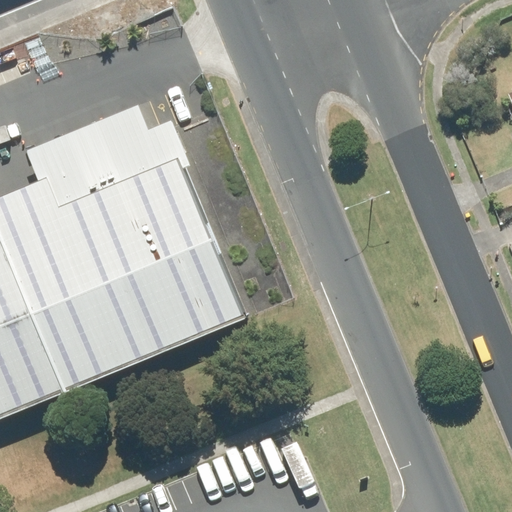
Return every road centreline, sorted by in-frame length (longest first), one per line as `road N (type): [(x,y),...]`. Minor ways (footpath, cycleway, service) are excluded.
road 1 (secondary): [(444,511),(251,45)]
road 2 (secondary): [(353,7),(511,390)]
